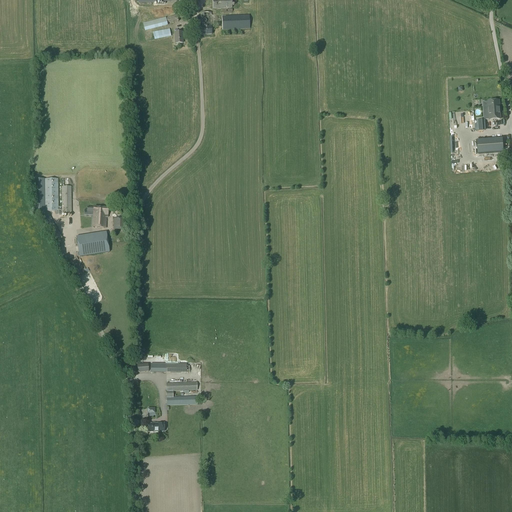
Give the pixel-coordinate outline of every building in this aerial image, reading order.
[(231,0),(212,0),(212,9),(232,8),(231,0)] [(201,24),(201,28),(201,35),(211,35),(210,13),(201,13),(201,24)] [(175,15),(143,24),(145,32),(167,26),(167,23),(177,21),(175,15)] [(249,16),(221,17),(222,30),(249,29),(249,16)] [(151,31),(152,39),(168,35),(167,28),(151,31)] [(182,32),(174,33),(174,44),(183,44),(182,32)] [(498,100),(487,101),(489,120),(500,119),(498,100)] [(501,136),(476,138),(477,151),(502,149),(501,136)] [(63,180),(33,180),(34,212),(37,212),(53,244),(59,241),(62,239),(49,212),(55,212),(55,215),(71,215),(71,187),(63,187),(63,180)] [(87,207),(87,212),(92,212),(92,214),(93,214),(92,227),(105,228),(106,215),(107,216),(108,208),(87,207)] [(114,219),(113,230),(125,231),(125,220),(114,219)] [(106,233),(76,237),(79,258),(109,253),(106,233)] [(151,364),(151,373),(186,373),(186,365),(151,364)] [(148,365),(137,365),(138,373),(148,372),(148,365)] [(197,383),(166,384),(166,392),(173,392),(197,391),(197,383)] [(197,397),(173,398),(167,398),(167,406),(197,406),(197,397)] [(164,424),(148,424),(148,432),(164,432),(164,424)]
